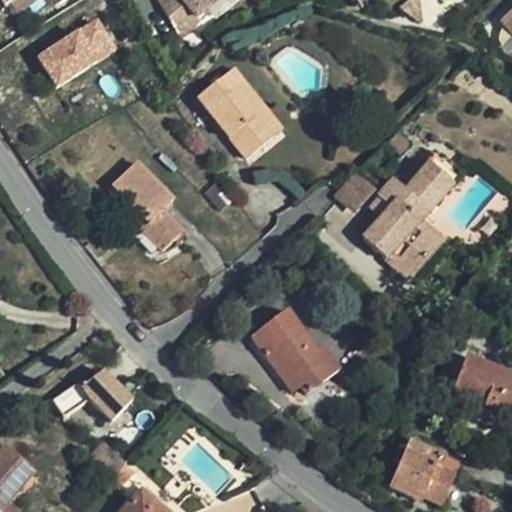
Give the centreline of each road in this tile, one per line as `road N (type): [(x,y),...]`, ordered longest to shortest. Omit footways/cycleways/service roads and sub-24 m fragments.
road 1 (residential): [(0,164),(161,368),(350,511)]
road 2 (unknown): [(161,368),(317,209)]
